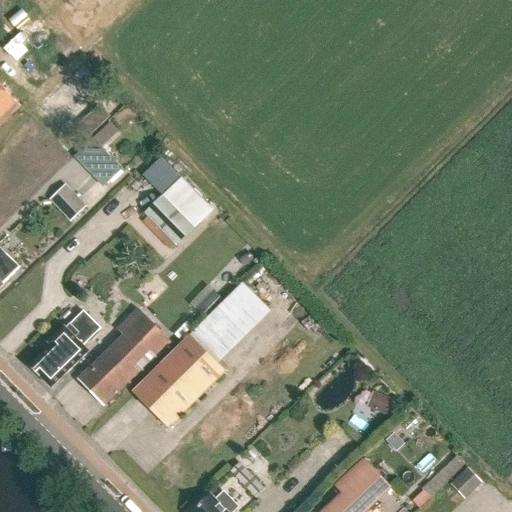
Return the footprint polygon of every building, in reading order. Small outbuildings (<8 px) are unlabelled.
[(0,127),(21,107),(0,86),(0,127)] [(111,124),(95,139),(103,148),(119,133),(111,124)] [(182,178),(145,214),(178,247),(215,211),(182,178)] [(86,208),(66,187),(51,201),(71,222),(86,208)] [(1,284),(12,273),(0,261),(0,251),(0,252),(0,251),(0,287),(2,285),(1,284)] [(171,342),(138,310),(117,331),(122,337),(109,350),(78,381),(105,408),(171,342)] [(101,330),(84,313),(66,330),(65,328),(49,344),(51,347),(30,368),(40,379),(41,378),(52,389),(89,353),(83,347),(101,330)] [(191,337),(133,394),(168,429),(226,372),(191,337)] [(386,416),(393,401),(373,393),(367,408),(386,416)] [(252,464),(261,456),(254,449),(246,457),(252,464)] [(367,511),(393,488),(364,458),(333,487),(340,494),(321,511),(367,511)] [(432,497),(465,465),(458,458),(425,490),(432,497)] [(231,472),(256,498),(265,489),(240,463),(231,472)] [(465,500),(482,483),(468,469),(451,485),(465,500)] [(233,511),(238,507),(223,492),(215,500),(210,496),(193,511),(233,511)]
